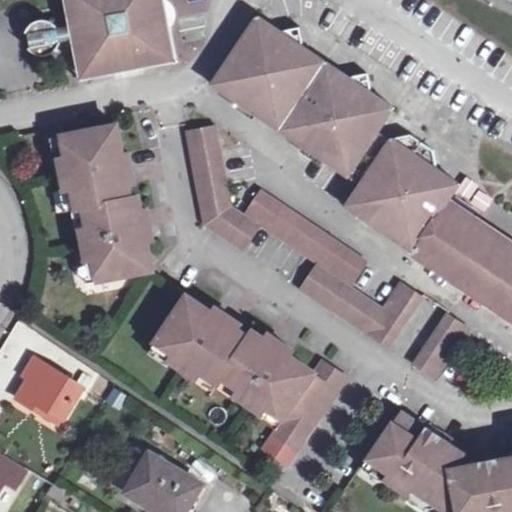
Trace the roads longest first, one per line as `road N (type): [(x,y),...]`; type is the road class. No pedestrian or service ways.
road 1 (residential): [(162,89),(188,237),(465,420),(511,407)]
road 2 (residential): [(511,101),(357,0)]
road 3 (residential): [(162,89),(0,123)]
